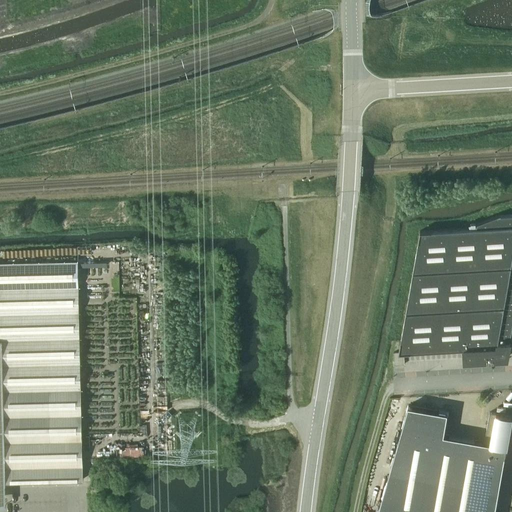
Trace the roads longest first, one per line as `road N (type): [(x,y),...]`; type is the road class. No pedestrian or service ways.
road 1 (unclassified): [(304,511),(343,244),(351,90)]
road 2 (track): [(271,0),(247,26),(0,93)]
road 3 (unclassified): [(351,90),(511,81)]
